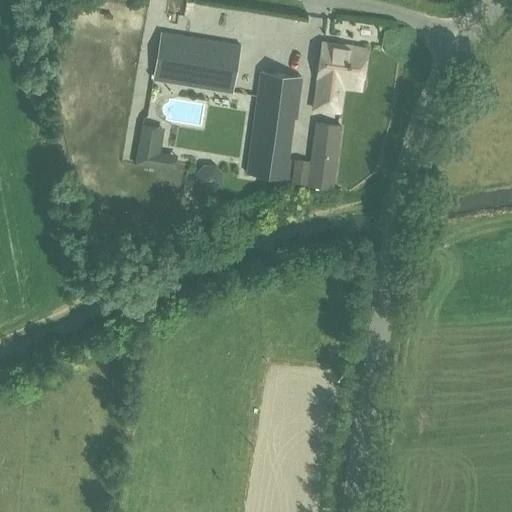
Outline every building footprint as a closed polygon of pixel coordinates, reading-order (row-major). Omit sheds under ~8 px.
[(154,80),(233,94),(242,44),(162,31),(154,80)] [(321,42),(315,84),(312,110),(342,113),(345,88),(361,90),(367,47),(321,42)] [(303,77),(260,71),(246,173),(289,178),(291,159),(288,158),(294,117),(298,118),(303,77)] [(334,189),(341,125),(315,121),(311,160),(294,159),(291,183),(334,189)] [(179,155),(162,152),(166,128),(143,124),(136,164),(177,171),(179,155)] [(224,184),(224,174),(217,166),(206,166),(199,173),(199,184),(206,191),(216,191),(224,184)]
